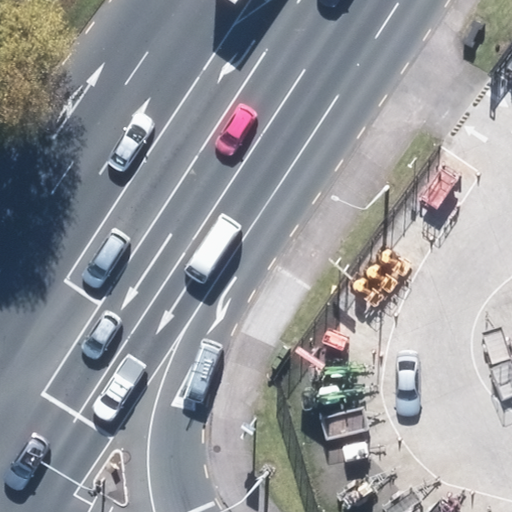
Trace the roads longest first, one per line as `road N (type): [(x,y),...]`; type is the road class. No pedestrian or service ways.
road 1 (primary): [(133,198),(167,440),(187,511)]
road 2 (primary): [(133,198),(262,0)]
road 3 (primary): [(0,388),(133,198)]
road 4 (primary): [(0,221),(133,198)]
